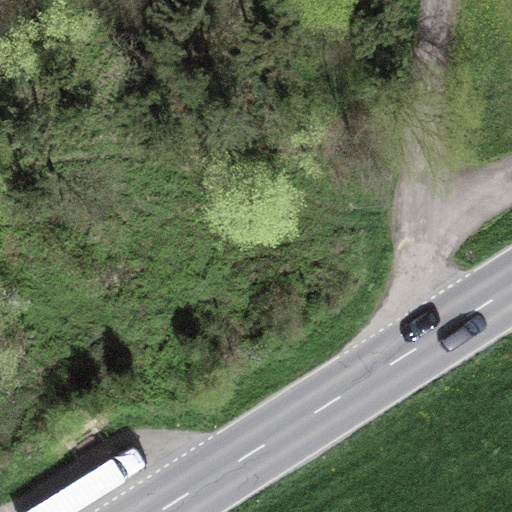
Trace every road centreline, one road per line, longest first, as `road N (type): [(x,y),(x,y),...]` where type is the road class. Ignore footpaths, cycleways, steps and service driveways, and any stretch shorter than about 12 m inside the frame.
road 1 (primary): [(511,290),(155,511)]
road 2 (track): [(425,339),(449,0)]
